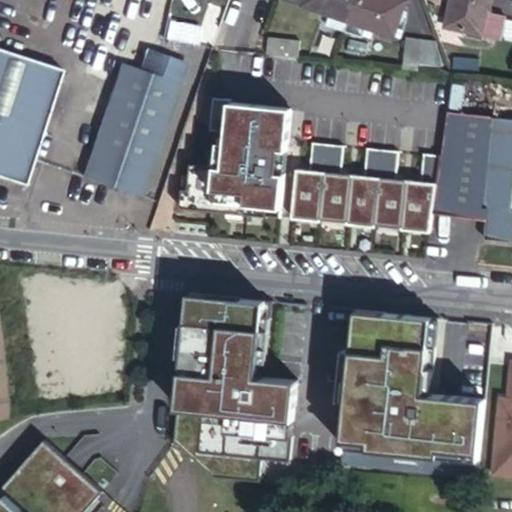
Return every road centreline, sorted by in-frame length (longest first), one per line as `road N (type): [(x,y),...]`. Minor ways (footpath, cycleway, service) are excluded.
road 1 (unclassified): [(161,250),(511,285)]
road 2 (residential): [(156,424),(161,250)]
road 3 (residential): [(156,424),(96,418),(41,427),(0,452)]
road 4 (unclassified): [(0,240),(161,250)]
